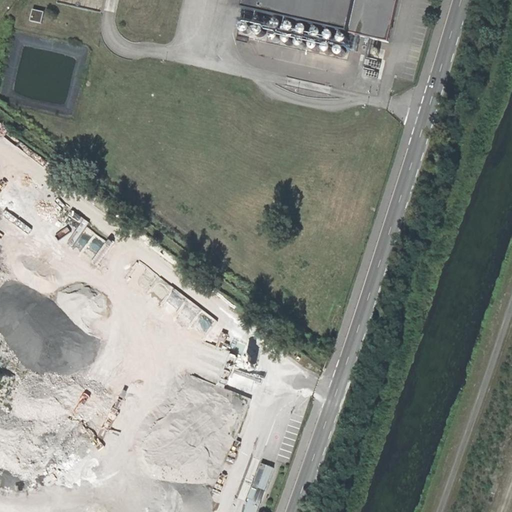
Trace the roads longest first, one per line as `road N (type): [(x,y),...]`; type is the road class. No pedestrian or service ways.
road 1 (tertiary): [(294,511),(461,0)]
road 2 (track): [(511,294),(437,511)]
